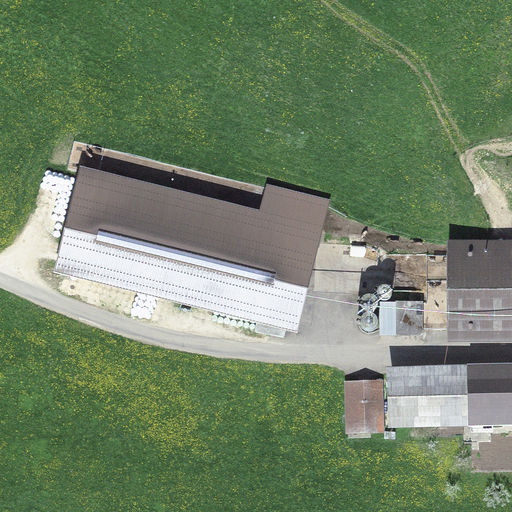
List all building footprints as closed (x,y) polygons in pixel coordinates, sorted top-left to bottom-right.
[(322,224),(84,164),(59,265),(297,324),(322,224)] [(511,294),(510,253),(451,256),(455,326),(511,322),(511,294)] [(383,333),(415,332),(415,302),(382,303),(383,333)] [(397,420),(511,419),(511,369),(396,370),(397,420)] [(378,432),(374,383),(346,386),(350,434),(378,432)]
